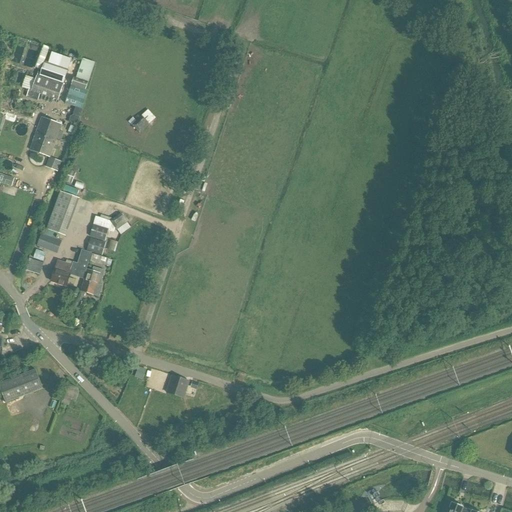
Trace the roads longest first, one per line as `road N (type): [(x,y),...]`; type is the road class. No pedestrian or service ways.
road 1 (unclassified): [(511,483),(366,437),(209,498),(194,496),(38,334)]
road 2 (unclassified): [(38,334),(283,402),(511,330)]
